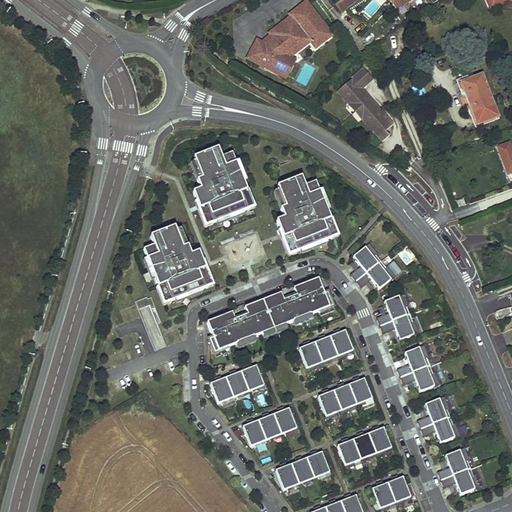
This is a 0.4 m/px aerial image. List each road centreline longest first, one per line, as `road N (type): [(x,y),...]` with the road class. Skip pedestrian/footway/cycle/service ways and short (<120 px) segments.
road 1 (residential): [(439,511),(362,313),(322,265),(201,309),(192,323),(198,410),(275,511)]
road 2 (tertiary): [(102,106),(86,223),(4,511)]
road 3 (tertiary): [(253,114),(316,139),(411,218),(450,272),(511,415)]
road 4 (tertiary): [(31,511),(151,120)]
